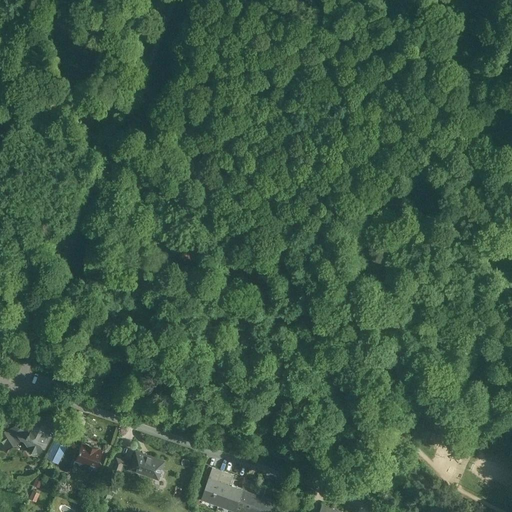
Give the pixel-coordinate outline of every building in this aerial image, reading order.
[(48,420),(32,420),(29,426),(21,426),(20,429),(15,426),(0,436),(0,440),(1,443),(0,445),(0,451),(6,454),(8,451),(22,441),(28,444),(30,448),(29,450),(31,454),(39,454),(42,448),(45,448),(49,439),(55,442),(65,421),(55,416),(54,418),(48,418),(48,420)] [(66,448),(55,443),(47,459),(58,464),(66,448)] [(99,448),(86,444),(85,445),(82,444),(76,460),(91,465),(90,467),(96,469),(102,451),(99,450),(99,448)] [(156,459),(136,452),(130,469),(150,476),(153,469),(160,471),(164,461),(156,459)] [(123,461),(116,459),(112,473),(119,475),(123,461)] [(223,472),(212,468),(209,478),(219,482),(223,472)] [(230,490),(218,486),(219,482),(209,478),(201,500),(235,511),(238,504),(239,504),(243,490),(247,480),(246,480),(243,490),(232,486),(230,490)] [(256,483),(247,480),(243,490),(253,493),(256,483)] [(253,493),(243,490),(239,504),(238,504),(235,511),(272,511),(276,501),(253,493)]
